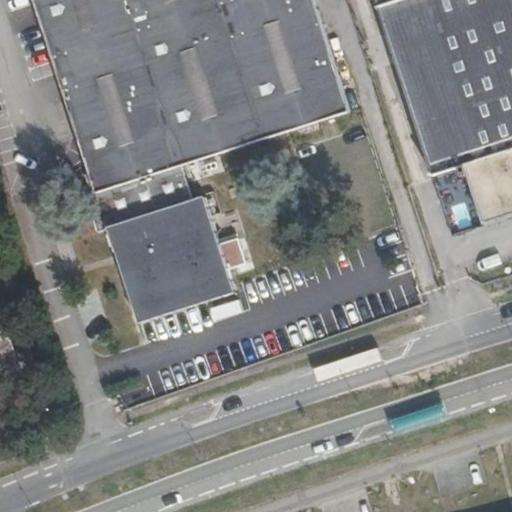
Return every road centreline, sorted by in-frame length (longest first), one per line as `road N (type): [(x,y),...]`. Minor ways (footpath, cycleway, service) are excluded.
road 1 (tertiary): [(511,328),(0,505)]
road 2 (tertiary): [(103,511),(511,372)]
